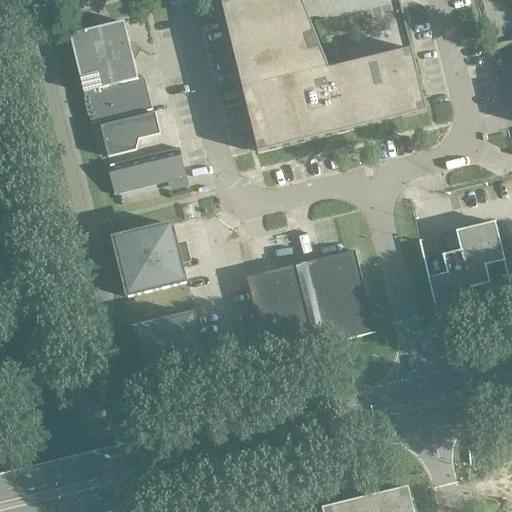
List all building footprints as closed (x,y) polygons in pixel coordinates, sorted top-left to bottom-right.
[(301,0),(219,0),(257,154),(427,113),(411,49),(329,69),(301,0)] [(124,22),(110,25),(70,35),(91,125),(152,110),(152,108),(151,109),(143,79),(138,80),(124,22)] [(160,135),(155,113),(100,127),(108,158),(136,151),(138,140),(160,135)] [(179,149),(110,166),(107,166),(114,195),(186,178),(179,149)] [(447,274),(428,279),(437,318),(476,309),(511,299),(511,293),(504,262),(495,223),(456,233),(457,238),(451,239),(454,249),(459,247),(461,252),(442,256),(447,274)] [(186,284),(171,225),(113,239),(128,298),(186,284)] [(375,333),(355,252),(246,278),(266,360),(375,333)] [(135,329),(150,388),(208,374),(194,315),(135,329)] [(414,511),(409,490),(366,500),(322,511),(414,511)]
